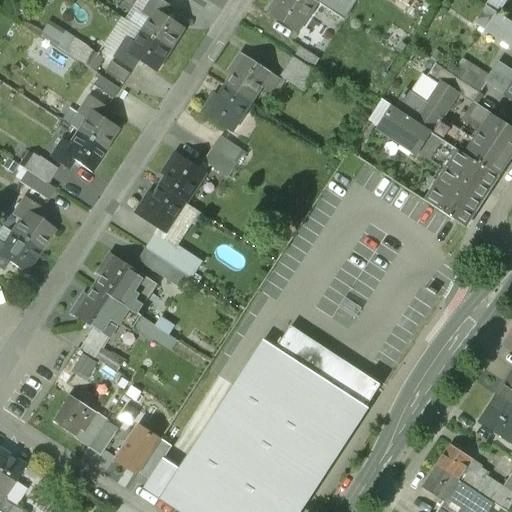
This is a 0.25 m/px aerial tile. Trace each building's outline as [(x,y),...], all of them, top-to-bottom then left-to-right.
[(173,7),(161,0),(151,0),(143,13),(150,18),(142,31),(171,50),(185,29),(167,17),(173,7)] [(317,3),(313,0),(275,0),(268,12),(298,32),(317,3)] [(367,0),(356,16),(379,32),(392,13),(372,0),(367,0)] [(511,24),(486,7),(474,25),(479,29),(511,50),(511,24)] [(74,38),(52,21),(44,31),(66,48),(74,38)] [(171,50),(142,31),(134,43),(126,39),(115,57),(133,69),(139,60),(157,72),(171,50)] [(103,59),(73,39),(64,53),(94,72),(103,59)] [(286,77),(308,88),(324,54),(303,44),(286,77)] [(241,54),(230,70),(235,73),(226,87),(252,103),(271,74),(241,54)] [(342,69),(327,59),(317,74),(333,84),(342,69)] [(131,74),(112,61),(106,71),(125,84),(131,74)] [(511,83),(511,71),(498,62),(485,83),(504,96),(511,83)] [(119,89),(100,76),(93,86),(113,99),(119,89)] [(426,103),(413,122),(431,134),(441,119),(450,105),(457,94),(440,82),(426,103)] [(511,83),(504,96),(503,97),(511,102),(511,83)] [(226,87),(218,100),(213,97),(203,113),(233,132),(252,103),(226,87)] [(426,103),(406,90),(394,109),(413,122),(426,103)] [(107,109),(89,97),(77,114),(85,119),(76,132),(106,151),(113,140),(120,130),(102,118),(107,109)] [(491,115),(480,108),(472,103),(461,120),(480,132),(491,115)] [(413,122),(394,109),(379,131),(443,173),(458,151),(431,134),(413,122)] [(474,141),(464,156),(499,178),(511,157),(511,129),(491,115),(480,132),(474,141)] [(474,141),(441,119),(431,134),(458,151),(464,156),(474,141)] [(106,151),(76,132),(68,144),(61,139),(49,157),(68,169),(74,160),(92,172),(106,151)] [(244,154),(221,139),(214,150),(237,165),(244,154)] [(237,165),(214,150),(205,163),(228,178),(237,165)] [(464,156),(458,151),(443,173),(424,202),(465,228),(499,178),(464,156)] [(28,153),(19,166),(29,173),(38,159),(28,153)] [(175,154),(165,170),(169,173),(161,187),(187,204),(206,174),(175,154)] [(161,187),(152,200),(147,197),(137,213),(168,233),(187,204),(161,187)] [(42,209),(23,197),(12,214),(20,219),(11,233),(40,252),(54,230),(37,218),(42,209)] [(40,252),(11,233),(4,244),(0,241),(0,268),(3,270),(8,261),(26,273),(40,252)] [(175,248),(166,262),(176,269),(185,255),(175,248)] [(140,275),(110,255),(100,270),(105,273),(95,288),(138,316),(158,286),(140,274),(140,275)] [(95,288),(87,301),(82,298),(71,314),(102,334),(111,319),(130,332),(140,317),(138,316),(95,288)] [(298,511),(366,408),(264,343),(181,471),(164,460),(172,447),(160,440),(138,473),(149,481),(143,489),(178,511),(298,511)] [(511,372),(497,397),(511,406),(511,372)] [(69,396),(52,422),(90,446),(104,424),(106,420),(69,396)] [(511,406),(497,397),(479,424),(511,444),(511,406)] [(90,446),(88,448),(102,457),(118,433),(104,424),(90,446)] [(138,426),(133,434),(128,431),(120,443),(125,446),(115,461),(127,469),(128,467),(138,473),(160,440),(138,426)] [(472,460),(451,446),(437,468),(458,481),(464,471),(472,460)] [(22,467),(0,452),(0,498),(1,499),(22,467)] [(458,481),(437,468),(424,489),(444,502),(452,491),(458,481)] [(483,483),(464,471),(458,481),(476,493),(483,483)] [(476,493),(458,481),(452,491),(470,503),(476,493)]
